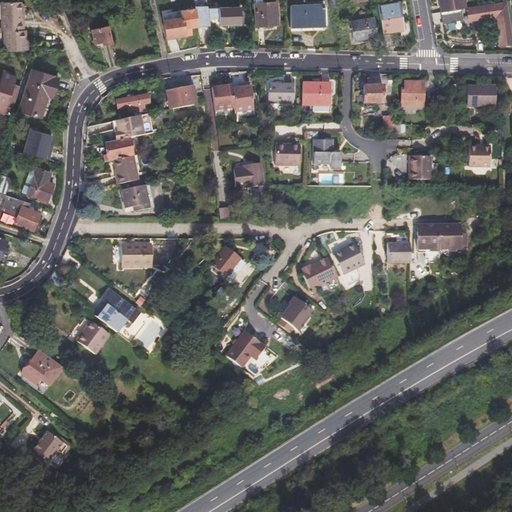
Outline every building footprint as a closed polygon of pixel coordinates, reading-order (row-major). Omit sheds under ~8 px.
[(193,0),(197,25),(210,23),(207,5),(199,6),(198,0),(193,0)] [(436,0),(438,8),(446,7),(444,0),(436,0)] [(444,0),(446,7),(447,13),(464,11),(470,10),(468,0),(444,0)] [(7,51),(27,50),(25,31),(23,31),(22,19),(21,18),(20,1),(0,2),(0,7),(1,32),(3,31),(4,52),(7,51)] [(398,1),(377,5),(382,32),(403,28),(398,1)] [(274,2),(252,3),(253,26),(275,25),(274,2)] [(321,3),(287,4),(288,27),(322,26),(321,3)] [(511,44),(511,32),(508,3),(503,4),(504,6),(472,11),(474,24),(496,20),(500,47),(511,44)] [(238,8),(217,8),(217,25),(239,24),(238,8)] [(464,11),(447,13),(449,25),(466,22),(464,11)] [(187,17),(163,21),(166,36),(167,36),(168,40),(184,37),(183,33),(190,31),(187,17)] [(371,17),(349,22),(349,25),(347,26),(348,30),(350,30),(352,39),(355,39),(356,43),(376,39),(371,17)] [(104,27),(89,30),(92,44),(99,42),(100,45),(108,43),(104,27)] [(0,70),(0,111),(6,113),(7,104),(15,106),(19,84),(15,83),(17,73),(0,70)] [(56,79),(30,71),(18,110),(39,117),(46,96),(50,98),(56,79)] [(230,83),(230,80),(216,81),(209,82),(211,101),(232,97),(230,83)] [(232,97),(250,93),(249,80),(240,81),(230,83),(232,97)] [(291,81),(268,80),(267,98),(290,99),(291,81)] [(329,81),(302,80),(301,101),(312,101),(312,108),(326,109),(326,102),(328,102),(329,81)] [(426,82),(407,81),(406,89),(403,89),(402,107),(425,108),(426,82)] [(382,86),(363,85),(363,103),(382,103),(382,86)] [(496,85),(468,85),(467,105),(495,105),(496,85)] [(180,91),(171,93),(171,95),(164,96),(166,106),(182,103),(180,91)] [(252,110),(250,93),(232,97),(234,109),(234,113),(235,113),(252,110)] [(146,94),(115,99),(116,109),(126,108),(127,113),(142,110),(141,104),(147,103),(146,94)] [(234,109),(232,97),(211,101),(213,112),(234,109)] [(151,133),(147,114),(115,121),(117,132),(114,133),(115,140),(126,138),(151,133)] [(50,159),(54,145),(50,144),(53,134),(30,127),(23,151),(50,159)] [(115,140),(103,143),(106,155),(101,156),(102,162),(110,160),(130,156),(126,138),(115,140)] [(313,141),(313,151),(312,164),(312,170),(315,170),(315,164),(329,164),(329,169),(339,169),(340,153),(330,153),(331,151),(330,141),(313,141)] [(492,146),(471,146),(471,155),(470,166),(492,166),(492,156),(492,146)] [(298,166),(299,150),(275,150),(274,165),(298,166)] [(112,175),(113,184),(119,183),(136,179),(131,156),(130,156),(110,160),(112,169),(113,175),(112,175)] [(428,156),(408,156),(407,179),(428,179),(428,156)] [(259,158),(248,159),(248,162),(241,163),(232,164),(235,183),(243,182),(243,183),(261,180),(259,158)] [(31,167),(28,175),(33,177),(27,196),(47,202),(53,184),(47,182),(50,174),(31,167)] [(10,179),(0,175),(0,191),(5,193),(10,179)] [(33,177),(28,175),(22,194),(27,196),(33,177)] [(147,209),(140,178),(136,179),(119,183),(121,190),(120,190),(123,209),(131,207),(132,212),(147,209)] [(24,206),(25,201),(0,192),(0,212),(15,218),(13,224),(30,230),(30,228),(33,219),(36,211),(24,206)] [(219,218),(229,218),(228,207),(218,208),(219,218)] [(455,239),(461,240),(461,232),(455,231),(455,224),(413,224),(414,248),(455,247),(455,239)] [(384,262),(406,262),(406,242),(384,242),(384,262)] [(343,251),(330,257),(339,276),(360,266),(350,244),(342,248),(343,251)] [(128,248),(115,248),(116,268),(146,268),(145,248),(138,248),(138,245),(129,245),(128,248)] [(244,263),(225,247),(211,265),(230,280),(244,263)] [(10,252),(3,249),(0,255),(0,263),(3,265),(7,256),(8,256),(10,252)] [(315,286),(333,278),(324,260),(311,266),(312,267),(306,269),(305,268),(298,272),(305,288),(313,284),(315,286)] [(59,280),(50,274),(47,279),(55,285),(59,280)] [(311,314),(291,299),(286,306),(288,308),(278,320),(296,333),(311,314)] [(113,333),(124,319),(114,311),(103,302),(92,317),(113,333)] [(104,334),(86,320),(72,339),(90,353),(104,334)] [(264,347),(244,332),(225,355),(241,367),(251,356),(255,359),(264,347)] [(42,391),(61,366),(37,350),(28,361),(19,374),(42,391)] [(47,430),(32,449),(48,460),(54,451),(61,456),(71,444),(57,434),(56,436),(47,430)] [(61,456),(54,451),(48,460),(55,465),(61,456)]
